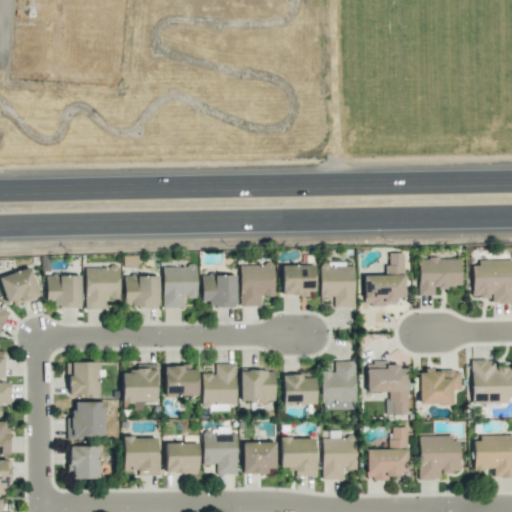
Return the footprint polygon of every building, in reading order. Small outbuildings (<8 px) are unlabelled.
[(361,276),(362,306),(395,305),(395,298),(402,298),(401,253),(384,253),(385,275),(361,276)] [(416,259),(416,296),(433,295),(433,288),(459,287),(459,258),(416,259)] [(470,297),(490,297),(490,304),(511,303),(511,261),(470,261),(470,297)] [(332,308),(352,307),(352,263),(317,263),(318,298),(331,298),(332,308)] [(237,265),(238,306),(258,306),(258,297),(273,297),(272,264),(237,265)] [(279,295),(312,295),(312,265),(280,265),(279,295)] [(161,266),(160,308),(181,308),(181,298),(194,298),(194,266),(161,266)] [(83,267),(83,309),(104,309),(104,299),(118,299),(118,267),(83,267)] [(0,274),(0,285),(4,305),(36,297),(30,268),(0,274)] [(199,305),(233,306),(234,275),(200,274),(199,305)] [(79,275),(44,275),(44,299),(52,299),(52,307),(78,307),(79,275)] [(122,307),(156,307),(157,276),(122,275),(122,307)] [(469,360),(470,402),(511,401),(511,365),(492,366),(492,359),(469,360)] [(318,409),(352,410),(353,361),(332,361),(332,371),(319,371),(318,409)] [(66,395),(97,395),(96,362),(65,362),(66,395)] [(364,393),(384,392),(384,414),(406,414),(405,368),(397,369),(397,362),(364,362),(364,393)] [(199,373),(200,410),(227,410),(227,405),(235,405),(234,363),(213,364),(213,373),(199,373)] [(162,367),(162,397),(195,396),(195,366),(162,367)] [(120,402),(155,402),(154,368),(119,369),(120,402)] [(238,370),(238,401),(273,401),(272,370),(238,370)] [(417,405),(449,404),(449,390),(458,390),(458,370),(416,371),(417,405)] [(280,375),(280,405),(313,404),(313,374),(280,375)] [(0,403),(9,403),(8,382),(0,382),(0,403)] [(102,438),(103,402),(71,402),(71,417),(65,416),(64,437),(102,438)] [(388,449),(364,449),(364,477),(404,477),(404,427),(388,427),(388,449)] [(234,475),(235,433),(200,432),(200,465),(214,465),(214,474),(234,475)] [(416,436),(417,480),(439,479),(439,472),(458,472),(457,440),(450,441),(450,435),(416,436)] [(511,477),(511,471),(511,435),(478,435),(478,441),(471,441),(471,469),(492,470),(491,477),(511,477)] [(156,475),(156,437),(120,438),(120,471),(137,471),(137,475),(156,475)] [(293,476),(314,476),(313,437),(277,438),(278,468),(293,467),(293,476)] [(320,480),(340,479),(340,469),(353,469),(352,438),(319,438),(320,480)] [(274,472),(273,441),(240,442),(241,473),(274,472)] [(163,443),(164,473),(196,473),(195,442),(163,443)] [(97,446),(67,446),(66,479),(96,479),(97,446)] [(0,484),(9,485),(9,460),(0,460),(0,484)]
